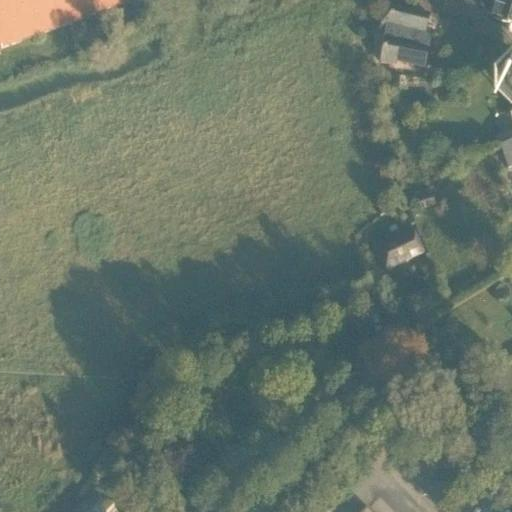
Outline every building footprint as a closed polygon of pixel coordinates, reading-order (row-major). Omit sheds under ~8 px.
[(0,0),(0,48),(1,50),(135,0),(134,0),(0,0)] [(494,4),(490,17),(501,20),(505,7),(494,4)] [(397,64),(424,69),(428,40),(424,36),(427,14),(383,6),(378,34),(385,36),(380,64),(396,67),(397,64)] [(504,79),(511,71),(511,70),(507,66),(499,74),(503,79),(504,79)] [(503,94),(511,102),(511,71),(504,79),(503,94)] [(511,170),(511,144),(500,148),(508,172),(511,170)] [(420,164),(406,169),(411,187),(426,182),(420,164)] [(411,187),(414,196),(428,191),(426,182),(411,187)] [(435,208),(429,191),(428,191),(414,196),(420,213),(435,208)] [(372,245),(385,273),(423,255),(410,228),(415,226),(410,217),(394,225),(399,234),(391,239),(390,236),(372,245)] [(430,476),(450,456),(440,446),(420,466),(430,476)] [(440,486),(460,466),(450,456),(430,476),(440,486)] [(450,496),(470,476),(460,466),(440,486),(450,496)] [(511,487),(511,482),(503,474),(483,494),(494,505),(511,487)] [(384,499),(375,507),(379,511),(389,511),(393,509),(384,499)] [(108,501),(99,510),(100,511),(110,511),(114,508),(108,501)]
